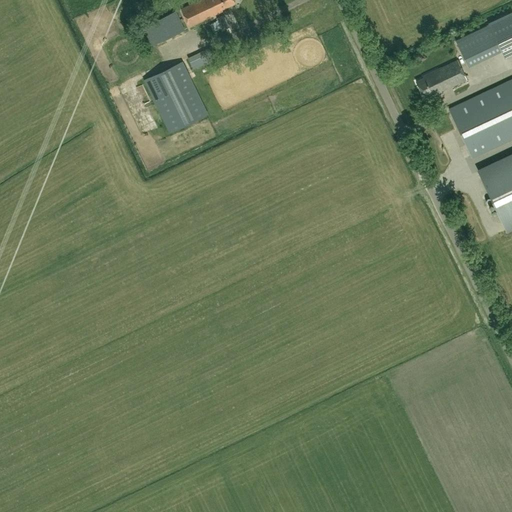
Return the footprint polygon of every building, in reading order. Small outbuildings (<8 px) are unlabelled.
[(199,0),(181,9),(190,27),(228,9),(227,7),(235,4),(233,0),(199,0)] [(176,12),(142,28),(151,47),(184,31),(176,12)] [(511,47),(511,12),(488,23),(489,25),(455,41),(467,64),(500,49),(502,53),(511,47)] [(223,15),(217,19),(222,31),(229,27),(223,15)] [(194,69),(215,58),(210,47),(188,58),(194,69)] [(422,76),(415,80),(423,96),(430,93),(431,94),(466,78),(456,58),(422,75),(422,76)] [(169,133),(209,114),(183,61),(143,80),(169,133)] [(471,156),(511,136),(511,77),(448,107),(471,156)] [(511,155),(478,171),(506,230),(511,227),(511,155)]
